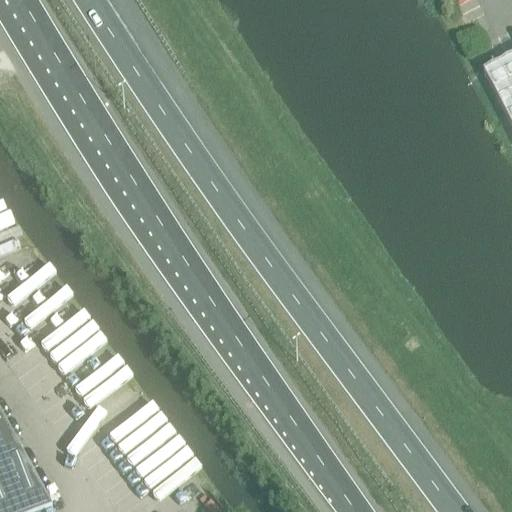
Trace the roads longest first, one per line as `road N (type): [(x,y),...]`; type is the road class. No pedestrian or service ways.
road 1 (motorway): [(459,511),(192,151),(92,0)]
road 2 (motorway): [(23,0),(132,182),(355,511)]
